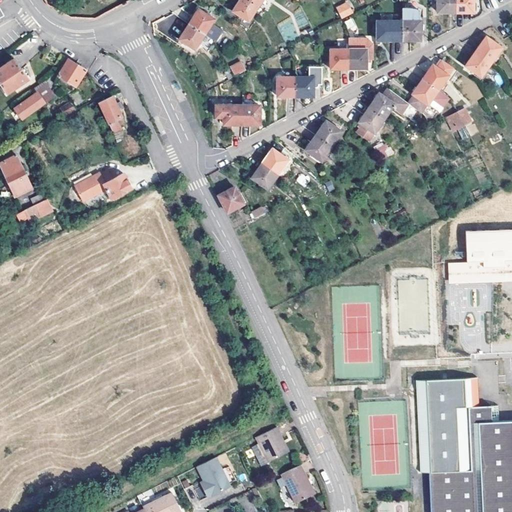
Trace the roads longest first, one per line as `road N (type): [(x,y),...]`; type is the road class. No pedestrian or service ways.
road 1 (tertiary): [(191,167),(320,439),(345,511)]
road 2 (residential): [(191,167),(220,160),(511,7)]
road 3 (tertiary): [(125,17),(186,151)]
road 4 (residential): [(186,151),(168,159),(154,152),(125,84),(107,71)]
